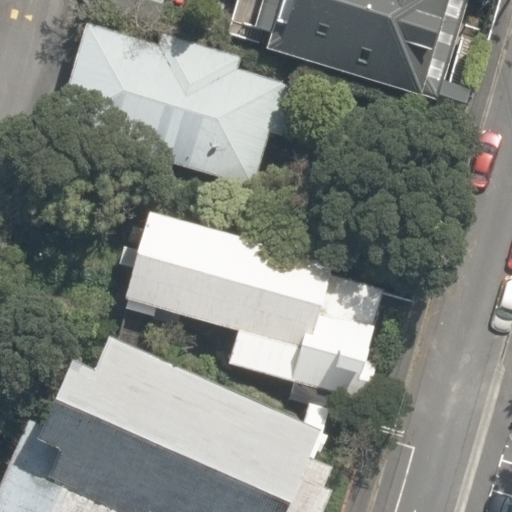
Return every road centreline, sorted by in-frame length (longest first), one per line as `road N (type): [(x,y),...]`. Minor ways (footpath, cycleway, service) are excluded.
road 1 (residential): [(511,167),(412,511)]
road 2 (residential): [(45,0),(0,163)]
